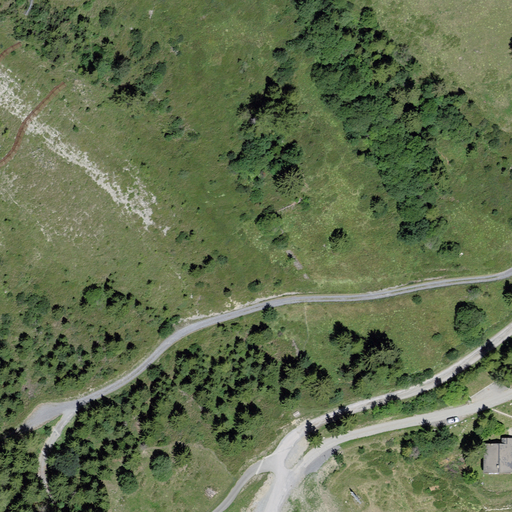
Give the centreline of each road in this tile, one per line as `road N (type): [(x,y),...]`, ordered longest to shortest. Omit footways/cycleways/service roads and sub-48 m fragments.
road 1 (unclassified): [(511,328),(419,388),(301,428),(280,468)]
road 2 (residential): [(269,504),(326,445),(511,392)]
